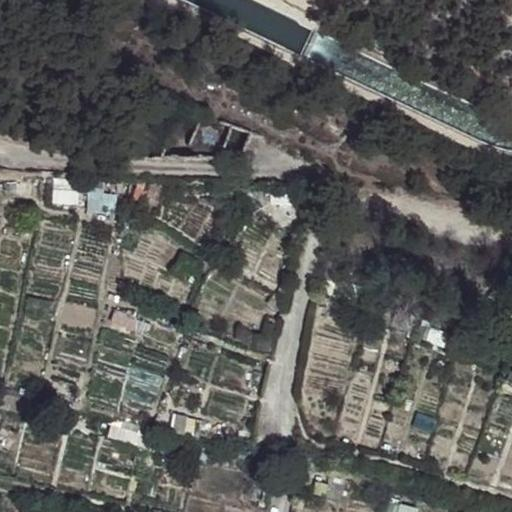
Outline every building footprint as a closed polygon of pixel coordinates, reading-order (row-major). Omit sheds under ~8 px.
[(240,157),(241,152),(247,134),(248,129),(174,105),(169,121),(150,113),(137,158),(240,157)] [(4,198),(27,198),(26,186),(3,186),(4,198)] [(87,211),(102,212),(103,186),(89,186),(85,207),(88,207),(87,211)] [(131,209),(144,211),(147,196),(136,194),(131,209)] [(326,292),(329,280),(316,276),(313,288),(326,292)] [(375,317),(378,305),(366,301),(362,314),(375,317)] [(111,327),(123,330),(129,310),(118,308),(111,327)] [(421,339),(424,327),(413,324),(410,336),(421,339)] [(463,358),(466,345),(455,342),(451,354),(463,358)] [(511,384),(511,381),(511,371),(505,368),(500,380),(511,384)] [(203,433),(203,426),(198,425),(196,422),(190,424),(187,420),(169,420),(169,431),(190,431),(203,433)] [(106,439),(125,447),(130,434),(111,428),(106,439)] [(199,449),(197,461),(204,461),(204,464),(214,466),(214,454),(199,449)] [(392,511),(395,504),(382,501),(379,511),(392,511)]
